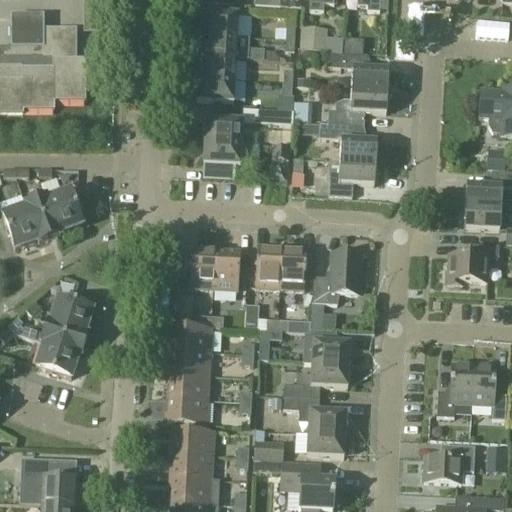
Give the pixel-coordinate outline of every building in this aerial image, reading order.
[(99,0),(83,0),(84,33),(100,33),(99,0)] [(223,8),(223,0),(200,0),(201,7),(223,8)] [(234,0),(223,0),(223,8),(235,9),(236,0),(234,0)] [(280,2),(279,11),(287,11),(300,12),(300,0),(287,0),(287,3),(280,2)] [(345,1),(344,0),(309,0),(308,15),(322,16),(323,9),(333,9),(333,1),(345,1)] [(344,0),(345,1),(357,2),(357,10),(367,11),(366,15),(379,16),(379,0),(344,0)] [(266,10),(267,1),(254,1),(254,9),(266,10)] [(267,1),(266,10),(279,11),(280,2),(267,1)] [(200,17),(199,40),(236,42),(237,19),(200,17)] [(0,118),(22,118),(22,114),(53,114),(53,105),(84,105),(84,64),(76,64),(75,32),(43,32),(43,19),(10,19),(10,50),(0,50),(0,118)] [(300,31),(299,54),(325,55),(326,42),(313,42),(313,32),(300,31)] [(284,44),(293,45),(294,32),(285,32),(284,44)] [(199,40),(198,61),(235,63),(248,64),(248,54),(249,42),(236,42),(199,40)] [(293,45),(284,44),(284,56),(293,57),(293,45)] [(271,56),(263,56),(262,66),(276,66),(277,63),(271,56)] [(327,58),(326,72),(352,74),(351,95),(386,96),(388,75),(368,74),(363,73),(364,60),(327,58)] [(198,61),(197,83),(234,85),(235,63),(198,61)] [(283,87),(291,88),(292,75),(283,75),(283,87)] [(234,85),(197,83),(196,105),(233,107),(234,85)] [(298,83),(298,92),(309,92),(309,84),(298,83)] [(291,88),(283,87),(282,101),(291,101),(291,88)] [(479,94),(478,122),(488,122),(488,130),(492,137),(499,137),(499,140),(511,140),(511,92),(502,92),(501,95),(479,94)] [(327,129),(363,131),(363,117),(385,118),(386,96),(351,95),(350,104),(344,104),(335,108),(335,115),(328,115),(327,129)] [(277,100),(277,116),(292,116),(293,108),(293,101),(291,101),(282,101),(277,100)] [(250,114),(249,128),(280,130),(292,131),(292,116),(277,116),(250,114)] [(204,146),(240,148),(242,126),(205,124),(204,146)] [(319,129),(318,144),(340,145),(339,166),(375,168),(376,146),(366,146),(352,145),(353,131),(327,129),(319,129)] [(239,170),(240,148),(204,146),(202,168),(239,170)] [(288,151),(272,150),(271,164),(287,165),(288,151)] [(504,175),(505,154),(487,153),(486,174),(504,175)] [(293,164),(292,178),(302,179),(303,165),(293,164)] [(339,166),(330,165),(328,203),(351,204),(352,188),(374,190),(375,168),(339,166)] [(16,174),(3,174),(3,183),(15,183),(16,174)] [(28,174),(16,174),(15,183),(28,183),(28,174)] [(51,174),(38,174),(38,183),(51,183),(51,174)] [(465,190),(464,211),(500,213),(501,192),(511,192),(511,177),(491,176),(490,191),(465,190)] [(69,195),(46,203),(59,238),(82,230),(69,195)] [(46,203),(45,201),(24,209),(25,211),(37,246),(38,248),(59,240),(59,238),(46,203)] [(37,246),(25,211),(2,219),(14,254),(37,246)] [(500,213),(464,211),(463,233),(499,235),(500,213)] [(486,288),(487,262),(497,263),(498,251),(465,248),(465,260),(447,260),(447,276),(445,276),(444,289),(462,290),(462,286),(486,288)] [(280,295),(281,255),(266,254),(266,251),(256,250),(254,293),(280,295)] [(213,295),(215,255),(190,254),(188,294),(213,295)] [(240,256),(215,255),(213,295),(238,297),(240,256)] [(306,256),(281,255),(280,295),(303,296),(306,256)] [(330,257),(328,283),(313,282),(311,308),(337,309),(338,299),(360,300),(362,259),(330,257)] [(176,328),(177,328),(190,329),(191,320),(192,301),(178,300),(176,328)] [(92,315),(57,303),(50,327),(85,338),(92,315)] [(40,313),(34,306),(25,315),(31,322),(40,313)] [(244,335),(256,335),(257,323),(258,311),(245,310),(244,335)] [(323,319),(310,319),(310,326),(309,335),(322,335),(323,319)] [(190,329),(190,332),(200,333),(200,320),(191,320),(190,329)] [(200,320),(200,333),(211,333),(212,321),(200,320)] [(212,321),(211,333),(225,334),(225,322),(222,322),(212,321)] [(22,330),(16,323),(7,332),(13,339),(13,338),(21,331),(22,330)] [(288,326),(278,325),(278,337),(287,337),(288,326)] [(78,360),(80,360),(87,339),(85,338),(50,327),(47,326),(43,338),(34,335),(31,344),(41,347),(40,348),(43,349),(78,360)] [(304,338),(309,338),(309,335),(310,326),(288,326),(287,337),(304,338)] [(21,331),(13,338),(24,342),(27,333),(21,331)] [(168,331),(167,356),(210,358),(211,333),(200,333),(190,332),(168,331)] [(13,339),(7,332),(0,338),(0,343),(4,348),(13,339)] [(303,346),(302,368),(311,369),(348,371),(349,348),(335,347),(331,347),(331,336),(322,335),(309,335),(309,338),(304,338),(303,346)] [(241,359),(253,360),(254,349),(242,348),(241,359)] [(78,360),(43,349),(35,372),(70,383),(78,360)] [(268,354),(258,353),(258,365),(267,366),(268,354)] [(166,379),(209,382),(210,358),(167,356),(166,379)] [(252,371),(253,360),(241,359),(241,370),(252,371)] [(473,367),(458,366),(458,369),(450,369),(449,398),(437,398),(436,423),(453,424),(454,410),(471,411),(473,367)] [(487,368),(473,367),(471,411),(491,412),(491,424),(504,425),(505,400),(493,399),(495,371),(487,371),(487,368)] [(283,402),(318,404),(319,391),(347,393),(348,371),(311,369),(310,380),(297,378),(297,389),(283,389),(283,402)] [(166,379),(165,403),(208,406),(209,382),(166,379)] [(239,396),(239,407),(250,408),(251,397),(239,396)] [(272,401),(271,413),(280,414),(280,402),(272,401)] [(308,427),(307,438),(344,440),(345,418),(318,416),(318,404),(283,402),(282,414),(298,416),(298,426),(308,427)] [(208,406),(165,403),(163,428),(206,430),(208,406)] [(250,408),(239,407),(238,418),(250,419),(250,408)] [(170,459),(213,461),(214,437),(171,434),(170,459)] [(252,465),(282,467),(283,449),(264,447),(264,436),(254,435),(252,465)] [(344,440),(307,438),(306,460),(343,462),(344,440)] [(461,476),(472,477),(474,452),(440,450),(440,462),(424,461),(422,487),(460,489),(461,476)] [(236,451),(235,462),(247,463),(248,452),(236,451)] [(487,453),(486,465),(504,466),(505,454),(487,453)] [(170,459),(169,483),(218,486),(218,485),(211,485),(213,461),(170,459)] [(247,463),(235,462),(235,473),(247,474),(247,463)] [(19,508),(19,510),(41,511),(69,511),(72,511),(74,487),(75,487),(75,485),(74,485),(75,468),(76,468),(76,467),(21,464),(21,466),(23,466),(21,508),(19,508)] [(252,465),(252,477),(253,477),(280,478),(281,470),(282,470),(282,467),(252,465)] [(280,482),(279,496),(287,496),(299,497),(298,511),(332,511),(334,485),(319,484),(308,483),(309,472),(282,470),(281,470),(280,478),(280,482)] [(218,486),(169,483),(167,507),(216,510),(218,486)] [(234,497),(233,510),(245,511),(246,498),(234,497)] [(440,511),(436,511),(435,511),(502,511),(503,503),(475,502),(474,511),(440,511)]
